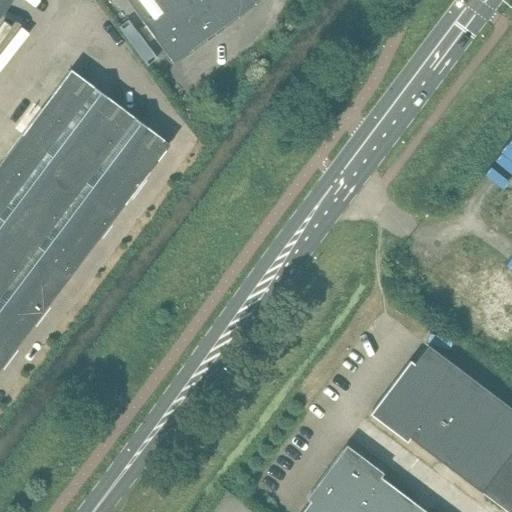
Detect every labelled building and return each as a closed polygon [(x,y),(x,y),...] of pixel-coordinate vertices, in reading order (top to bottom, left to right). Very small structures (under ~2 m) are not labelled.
[(0,0),(0,15),(11,0),(0,0)] [(126,0),(172,62),(254,2),(252,0),(126,0)] [(128,20),(118,27),(147,66),(156,59),(128,20)] [(70,69),(22,133),(121,208),(169,144),(70,69)] [(22,133),(0,162),(0,217),(72,272),(121,208),(22,133)] [(0,217),(0,318),(24,336),(72,272),(0,217)] [(0,318),(0,367),(24,336),(0,318)] [(511,511),(511,409),(427,345),(377,412),(509,511),(511,511)] [(425,511),(347,452),(301,511),(425,511)]
